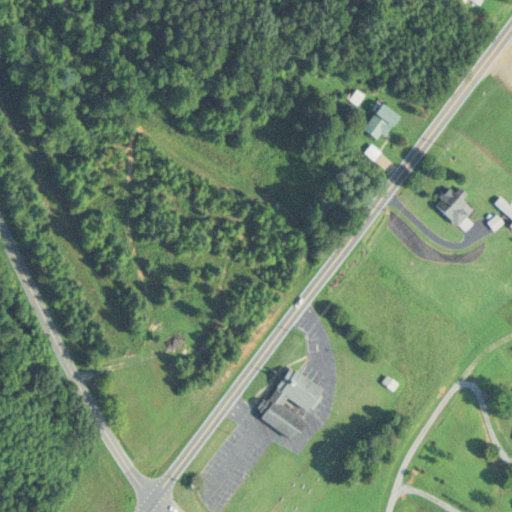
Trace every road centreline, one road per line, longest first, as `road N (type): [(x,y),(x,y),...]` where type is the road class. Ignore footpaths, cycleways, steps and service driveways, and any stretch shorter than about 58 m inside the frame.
road 1 (tertiary): [(139,511),(511,25)]
road 2 (residential): [(151,497),(78,384),(0,222)]
